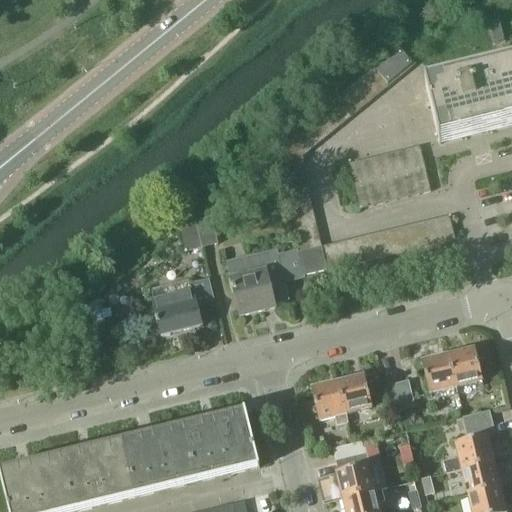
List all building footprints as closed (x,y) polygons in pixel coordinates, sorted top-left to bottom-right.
[(494,46),(501,45),(506,44),(500,20),(488,23),(494,46)] [(378,66),(374,70),(389,89),(417,66),(402,47),(387,59),(384,55),(375,62),(378,66)] [(511,68),(488,74),(501,125),(511,122),(511,68)] [(366,77),(381,95),(389,89),(374,70),(366,77)] [(427,88),(426,88),(439,144),(440,146),(441,145),(440,140),(501,125),(488,74),(477,77),(428,89),(427,88)] [(371,103),(381,95),(366,77),(356,84),(371,103)] [(362,111),(371,103),(356,84),(347,92),(362,111)] [(353,118),(362,111),(347,92),(338,100),(353,118)] [(344,126),(353,118),(338,100),(328,107),(344,126)] [(334,133),(344,126),(328,107),(319,115),(334,133)] [(325,141),(334,133),(319,115),(310,122),(325,141)] [(316,149),(325,141),(310,122),(301,130),(316,149)] [(306,156),(316,149),(301,130),(291,137),(306,156)] [(303,167),(306,156),(291,137),(274,151),(280,173),(303,167)] [(409,151),(415,174),(427,171),(421,148),(409,151)] [(403,177),(415,174),(409,151),(398,154),(403,177)] [(398,154),(386,157),(392,180),(403,177),(398,154)] [(380,182),(392,180),(386,157),(374,160),(380,182)] [(368,185),(380,182),(374,160),(363,163),(368,185)] [(357,188),(368,185),(363,163),(351,166),(357,188)] [(303,167),(280,173),(283,184),(306,179),(303,167)] [(432,194),(427,171),(415,174),(420,196),(432,194)] [(420,196),(415,174),(403,177),(409,199),(420,196)] [(409,199),(403,177),(392,180),(397,202),(409,199)] [(309,190),(306,179),(283,184),(285,196),(309,190)] [(385,205),(397,202),(392,180),(380,182),(385,205)] [(374,208),(385,205),(380,182),(368,185),(374,208)] [(362,211),(374,208),(368,185),(357,188),(362,211)] [(309,190),(285,196),(288,208),(312,202),(309,190)] [(315,214),(312,202),(288,208),(291,219),(315,214)] [(317,225),(315,214),(291,219),(294,231),(317,225)] [(452,218),(440,220),(446,244),(457,241),(452,218)] [(197,223),(204,250),(219,246),(212,219),(197,222),(197,223)] [(428,223),(434,247),(446,244),(440,220),(428,223)] [(184,254),(204,250),(197,223),(180,237),(184,254)] [(428,223),(417,226),(422,250),(434,247),(428,223)] [(320,237),(317,225),(294,231),(297,243),(320,237)] [(417,226),(405,229),(411,252),(422,250),(417,226)] [(405,229),(393,232),(399,255),(411,252),(405,229)] [(393,232),(382,235),(387,258),(399,255),(393,232)] [(382,235),(370,237),(376,261),(387,258),(382,235)] [(323,249),(320,237),(297,243),(298,248),(300,254),(323,249)] [(370,237),(358,240),(364,264),(376,261),(370,237)] [(358,240),(347,243),(352,267),(364,264),(358,240)] [(347,243),(335,246),(341,269),(352,267),(347,243)] [(341,269),(335,246),(323,249),(329,272),(341,269)] [(305,278),(329,272),(323,249),(300,254),(298,248),(278,253),(228,265),(241,319),(277,310),(276,306),(290,303),(287,287),(289,282),(305,278)] [(153,290),(151,291),(163,338),(202,328),(191,281),(190,281),(193,294),(156,303),(153,290)] [(448,358),(456,390),(482,384),(474,351),(448,358)] [(423,364),(428,385),(431,396),(456,390),(448,358),(423,364)] [(372,411),(366,385),(364,378),(338,385),(346,417),(372,411)] [(408,383),(402,385),(397,386),(403,412),(415,409),(408,383)] [(348,425),(346,417),(338,385),(312,391),(320,423),(334,420),(337,428),(348,425)] [(403,412),(397,386),(386,389),(392,415),(403,412)] [(184,427),(198,484),(258,469),(258,470),(259,469),(245,412),(184,427)] [(463,421),(466,431),(492,425),(489,414),(463,421)] [(495,436),(492,425),(466,431),(469,443),(488,438),(495,436)] [(123,442),(137,499),(198,484),(184,427),(123,442)] [(494,464),(488,438),(469,443),(456,446),(459,460),(443,464),(447,477),(462,473),(462,472),(494,464)] [(61,457),(74,511),(82,511),(137,499),(123,442),(61,457)] [(334,452),(337,463),(366,456),(363,445),(334,452)] [(366,456),(337,463),(340,474),(369,467),(366,456)] [(74,511),(61,457),(0,472),(0,477),(8,511),(74,511)] [(369,467),(340,474),(337,475),(344,502),(375,494),(381,492),(386,491),(380,464),(369,466),(369,467)] [(462,472),(462,473),(468,498),(501,490),(494,464),(462,472)] [(430,480),(422,482),(426,498),(434,496),(430,480)] [(505,511),(501,490),(468,498),(471,511),(505,511)] [(375,494),(344,502),(346,511),(379,511),(378,505),(384,504),(381,492),(375,494)] [(413,511),(421,510),(417,493),(409,495),(413,511)]
